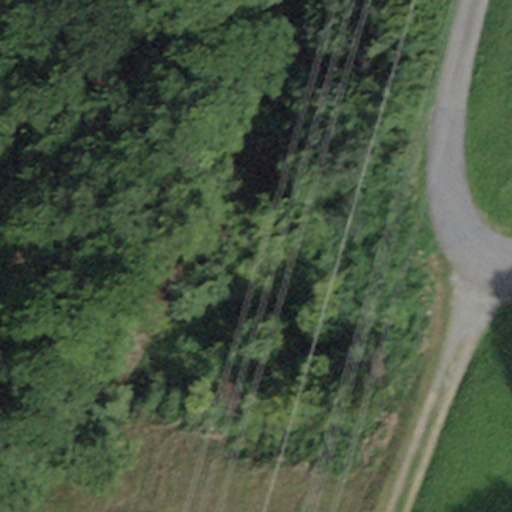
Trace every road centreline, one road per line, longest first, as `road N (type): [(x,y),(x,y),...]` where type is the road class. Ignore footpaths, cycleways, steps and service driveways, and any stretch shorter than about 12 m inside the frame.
road 1 (unclassified): [(478,0),(457,79),(448,155),(452,219),(471,249),(496,265),(511,263)]
road 2 (track): [(388,511),(450,343),(496,265)]
